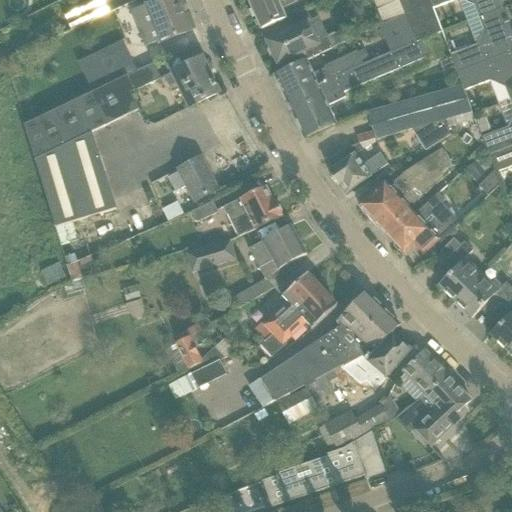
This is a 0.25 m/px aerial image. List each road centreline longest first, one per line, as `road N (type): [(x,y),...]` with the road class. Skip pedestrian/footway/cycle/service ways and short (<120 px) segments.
road 1 (residential): [(216,0),(316,199),(366,266),(511,397)]
road 2 (unclassified): [(315,511),(511,440)]
